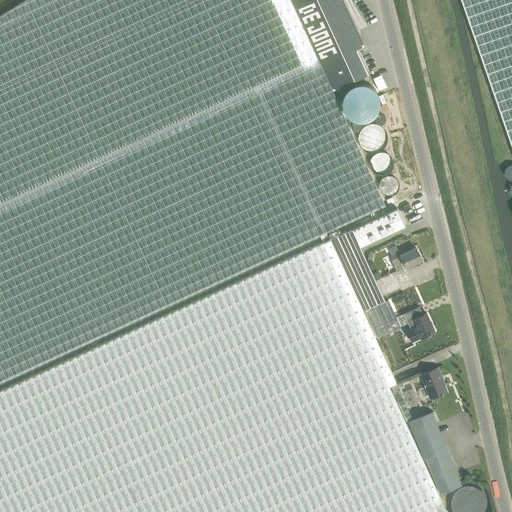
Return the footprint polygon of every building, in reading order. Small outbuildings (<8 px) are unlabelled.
[(24,0),(0,15),(0,381),(384,205),(332,90),(290,0),(24,0)] [(290,0),(332,90),(368,74),(357,49),(364,46),(342,0),(290,0)] [(511,0),(463,0),(465,6),(490,76),(511,137),(511,0)] [(381,75),(373,78),(379,91),(386,87),(381,75)] [(354,120),(360,121),(366,120),(371,117),(375,113),(378,108),(379,102),(378,97),(375,91),(371,87),(366,85),(361,84),(355,84),(349,87),(345,91),(343,96),(342,102),(342,108),(345,113),(349,117),(354,120)] [(389,110),(386,103),(382,104),(381,105),(378,108),(381,113),(389,110)] [(376,123),(379,124),(382,124),(384,122),(385,118),(384,115),(381,114),(377,114),(375,116),(375,120),(376,123)] [(353,131),(356,132),(359,131),(361,128),(361,125),(359,122),(356,121),(353,122),(351,125),(351,128),(353,131)] [(359,140),(360,145),(363,148),(368,151),(372,152),(377,151),(382,149),(385,145),(387,141),(387,136),(386,131),(383,127),(378,125),(373,124),(369,124),(364,127),(361,130),(359,135),(359,140)] [(393,166),(393,164),(393,161),(392,159),(391,157),(389,155),(387,153),(385,152),(382,152),(380,152),(377,153),(375,154),(373,156),(372,158),(371,160),(370,163),(370,165),(371,168),(372,170),(373,172),(375,173),(377,175),(380,175),(382,175),(385,175),(387,174),(389,173),(391,171),(392,169),(393,166)] [(379,184),(379,189),(381,193),(385,195),(389,196),(394,194),(397,191),(398,187),(398,183),(396,179),(392,176),(388,176),(384,177),(380,180),(379,184)] [(350,228),(321,241),(387,386),(395,382),(361,310),(383,300),(359,247),(405,226),(396,207),(350,228)] [(443,511),(437,495),(387,386),(321,241),(258,270),(224,286),(192,300),(0,388),(0,511),(443,511)] [(396,272),(404,268),(407,266),(408,268),(413,265),(412,264),(420,260),(415,248),(401,254),(400,252),(399,252),(396,245),(389,249),(392,255),(389,257),(396,272)] [(379,272),(373,274),(376,280),(382,278),(379,272)] [(388,300),(364,310),(377,338),(400,327),(388,300)] [(427,320),(428,319),(425,313),(422,315),(418,306),(397,316),(401,326),(407,323),(409,328),(405,330),(411,342),(433,332),(429,323),(429,324),(427,320)] [(441,393),(446,391),(436,368),(420,374),(429,398),(439,394),(440,395),(442,395),(441,393)] [(403,400),(398,402),(405,420),(411,418),(403,400)] [(425,458),(439,493),(461,485),(432,412),(408,422),(423,459),(425,458)] [(485,511),(485,508),(485,505),(484,501),(482,498),(481,496),(478,493),(475,492),(472,491),(469,490),(465,490),(462,491),(458,493),(456,495),(453,498),(451,501),(450,504),(450,508),(450,511),(485,511)]
